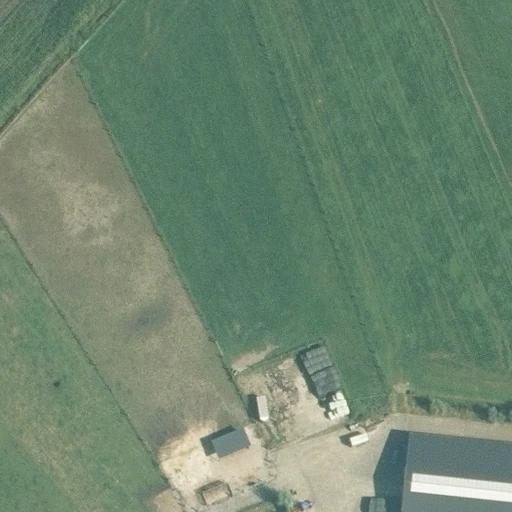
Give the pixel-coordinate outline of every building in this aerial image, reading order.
[(337,378),(330,346),(287,355),(292,375),(285,377),(292,406),(340,395),(337,378)] [(210,427),(215,441),(240,433),(235,419),(210,427)] [(362,423),(312,437),(318,459),(368,445),(362,423)] [(213,444),(220,462),(255,449),(248,431),(213,444)] [(511,511),(511,449),(409,439),(401,511),(511,511)]
